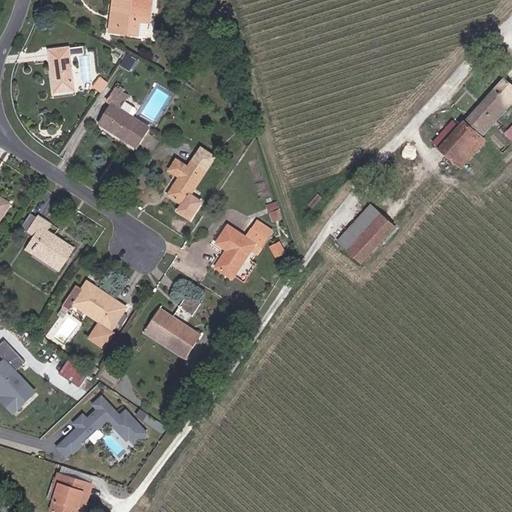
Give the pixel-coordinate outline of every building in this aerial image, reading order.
[(119,8),(117,20),(111,19),(109,32),(137,37),(139,21),(147,23),(150,0),(113,0),(112,7),(113,7),(119,8)] [(147,23),(139,21),(137,37),(145,38),(147,23)] [(69,60),(85,57),(83,47),(49,53),(56,96),(75,92),(69,60)] [(477,132),(481,136),(511,103),(511,86),(503,78),(460,125),(439,148),(452,160),(477,132)] [(100,80),(95,89),(103,94),(108,85),(100,80)] [(111,107),(99,125),(115,135),(137,149),(149,129),(121,111),(128,99),(124,96),(126,91),(120,87),(117,93),(114,91),(107,104),(111,107)] [(447,114),(426,136),(439,148),(460,125),(447,114)] [(485,140),(481,136),(477,132),(452,160),(461,167),(485,140)] [(221,150),(203,139),(186,166),(177,160),(170,171),(180,178),(169,196),(186,207),(181,214),(193,222),(205,204),(192,197),(221,150)] [(0,225),(12,205),(0,196),(0,225)] [(280,213),(281,212),(278,206),(267,209),(270,216),(271,216),(280,213)] [(393,229),(369,206),(337,240),(362,263),(393,229)] [(274,225),(282,222),(280,213),(271,216),(274,225)] [(40,241),(34,251),(49,261),(63,269),(76,249),(61,240),(58,244),(52,240),(59,229),(39,215),(28,232),(40,241)] [(259,221),(254,228),(269,239),(273,230),(259,221)] [(271,240),(269,239),(254,228),(248,238),(231,228),(220,244),(229,250),(218,268),(235,279),(246,262),(251,255),(254,250),(258,244),(266,249),(271,240)] [(262,255),(266,249),(258,244),(254,250),(262,255)] [(277,258),(284,254),(280,244),(272,247),(277,258)] [(254,267),(258,260),(251,255),(246,262),(254,267)] [(43,270),(21,256),(14,267),(35,281),(43,270)] [(91,280),(86,288),(80,284),(66,304),(73,309),(77,302),(109,324),(105,330),(101,327),(94,337),(108,347),(118,333),(113,329),(115,327),(116,329),(131,307),(91,280)] [(205,303),(191,294),(180,309),(195,319),(205,303)] [(148,331),(191,359),(205,338),(177,318),(174,324),(166,319),(170,313),(164,309),(148,331)] [(9,341),(18,351),(22,347),(14,337),(9,341)] [(7,339),(0,346),(0,351),(8,361),(0,368),(0,383),(13,397),(7,403),(18,415),(40,392),(20,371),(28,362),(18,351),(9,341),(7,339)] [(212,350),(206,359),(212,364),(218,355),(212,350)] [(60,374),(83,386),(89,373),(66,362),(60,374)] [(96,363),(91,371),(99,375),(103,368),(96,363)] [(77,428),(57,446),(66,456),(108,419),(126,438),(129,436),(136,444),(148,433),(127,410),(120,416),(102,396),(93,404),(96,409),(88,416),(84,411),(71,423),(77,428)] [(55,476),(53,485),(59,487),(56,500),(54,510),(60,511),(74,511),(75,507),(83,509),(89,484),(55,476)] [(50,497),(56,500),(59,487),(53,485),(50,497)]
